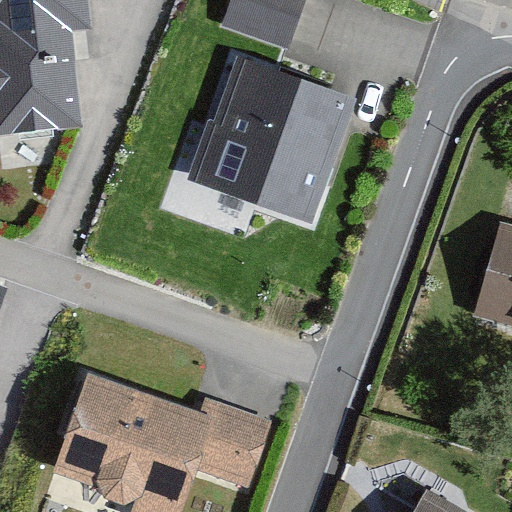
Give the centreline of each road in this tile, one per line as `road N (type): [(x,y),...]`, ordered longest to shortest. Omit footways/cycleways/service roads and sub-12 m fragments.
road 1 (residential): [(342,376),(480,15),(511,24)]
road 2 (residential): [(342,376),(0,254)]
road 3 (residential): [(294,511),(342,376)]
